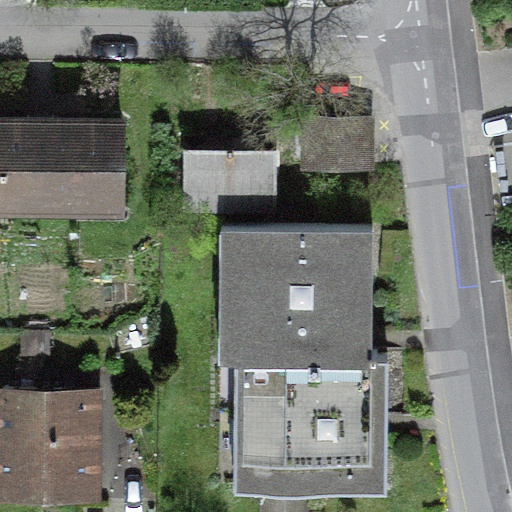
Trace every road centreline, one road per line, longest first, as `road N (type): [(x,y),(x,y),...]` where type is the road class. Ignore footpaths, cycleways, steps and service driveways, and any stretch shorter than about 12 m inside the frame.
road 1 (residential): [(491,511),(412,39)]
road 2 (residential): [(0,29),(412,39)]
